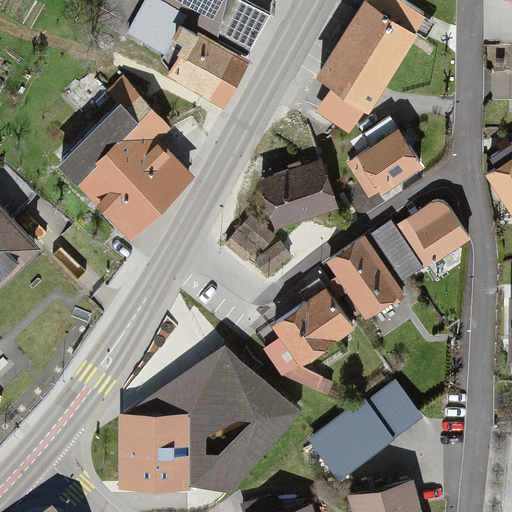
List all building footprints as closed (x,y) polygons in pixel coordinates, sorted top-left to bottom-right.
[(245,57),(269,14),(243,0),(158,0),(154,7),(245,57)] [(369,0),(367,0),(324,74),(370,101),(414,26),(369,0)] [(154,7),(143,1),(121,40),(229,99),(251,61),(245,57),(154,7)] [(122,106),(61,168),(128,239),(188,174),(156,137),(166,125),(123,77),(108,90),(122,106)] [(401,131),(346,163),(369,202),(424,170),(401,131)] [(331,160),(266,181),(279,222),(344,201),(331,160)] [(511,162),(493,175),(511,204),(511,162)] [(0,279),(41,239),(0,198),(0,279)] [(446,210),(419,229),(442,259),(468,240),(446,210)] [(402,291),(366,237),(332,260),(367,313),(402,291)] [(334,289),(277,326),(300,361),(357,324),(334,289)] [(122,419),(121,487),(186,488),(186,480),(232,489),(295,412),(223,352),(122,419)] [(421,416),(395,382),(366,404),(363,400),(310,440),(339,478),(421,416)] [(422,511),(415,482),(355,498),(358,511),(422,511)]
